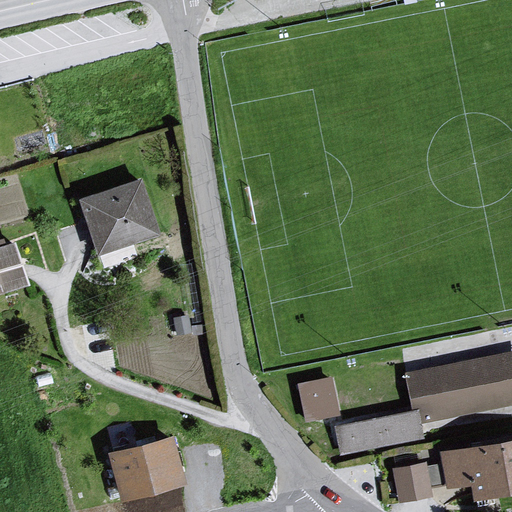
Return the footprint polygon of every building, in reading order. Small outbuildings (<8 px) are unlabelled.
[(137,178),(72,200),(90,256),(159,236),(137,178)] [(1,241),(0,241),(0,292),(22,285),(1,241)] [(511,352),(406,373),(413,411),(417,410),(418,419),(511,400),(511,352)] [(330,375),(297,381),(305,419),(338,413),(330,375)] [(413,411),(336,425),(341,449),(421,435),(418,419),(417,410),(413,411)] [(511,435),(439,448),(446,486),(470,482),(473,494),(511,487),(511,435)] [(165,436),(100,452),(116,500),(178,486),(165,436)] [(427,460),(394,465),(399,498),(432,493),(427,460)]
